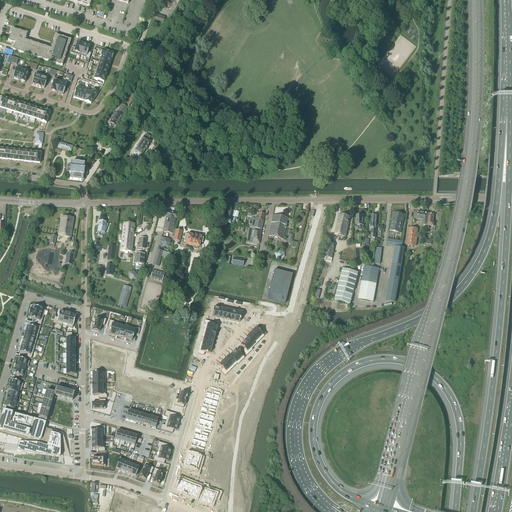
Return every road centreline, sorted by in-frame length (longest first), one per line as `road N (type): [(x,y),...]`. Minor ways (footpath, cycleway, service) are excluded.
road 1 (secondary): [(389,508),(472,174),(479,0)]
road 2 (secondary): [(471,0),(458,206),(376,505)]
road 3 (motorway): [(506,116),(491,228),(464,283),(426,315),(330,358),(303,390),(293,424),(296,460),(333,511)]
road 4 (motorway): [(376,505),(330,481),(311,430),(330,382),(360,362),(392,358),(424,369),(451,398),(460,439),(454,511)]
road 5 (motorway): [(506,116),(499,328),(472,511)]
road 6 (unclassified): [(434,199),(86,201)]
road 7 (residential): [(0,389),(28,297),(82,312),(83,333)]
road 8 (residential): [(193,390),(128,372),(128,345),(83,333)]
road 9 (residential): [(0,5),(127,46)]
